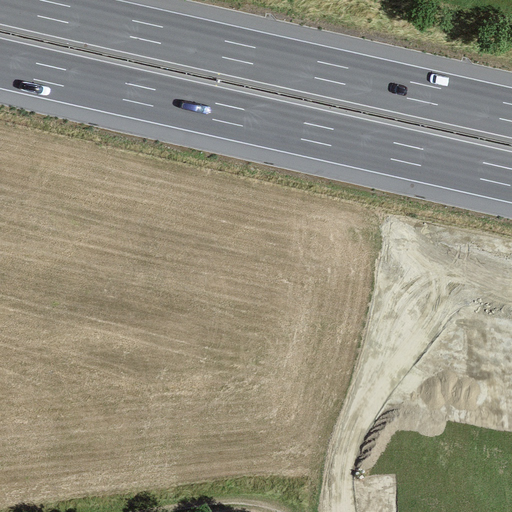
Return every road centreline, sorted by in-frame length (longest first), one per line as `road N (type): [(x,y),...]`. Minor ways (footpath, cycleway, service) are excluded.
road 1 (motorway): [(0,63),(511,178)]
road 2 (motorway): [(511,113),(3,0)]
